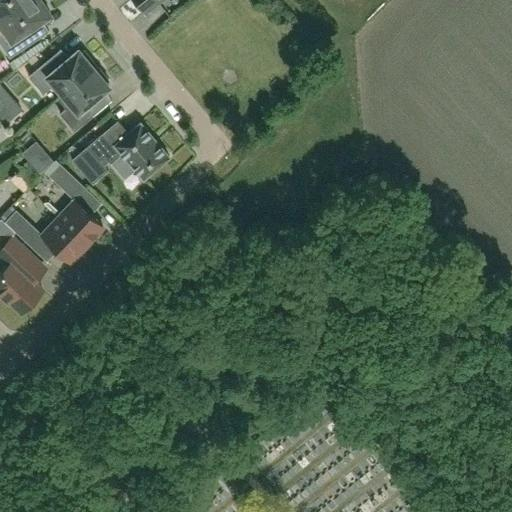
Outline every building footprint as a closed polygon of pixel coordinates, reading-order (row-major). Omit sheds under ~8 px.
[(45,0),(22,0),(0,15),(0,22),(5,30),(0,33),(0,43),(9,58),(38,38),(31,26),(48,15),(51,14),(49,11),(43,3),(46,1),(45,0)] [(0,0),(0,15),(22,0),(0,0)] [(136,0),(145,12),(159,0),(136,0)] [(78,49),(54,69),(46,60),(28,76),(43,93),(48,89),(56,98),(57,97),(57,98),(96,65),(84,50),(81,53),(78,49)] [(96,65),(57,98),(65,107),(59,113),(74,130),(93,115),(85,106),(109,86),(106,83),(109,80),(96,65)] [(18,100),(3,109),(11,122),(26,112),(18,100)] [(145,176),(167,158),(169,156),(168,154),(167,155),(142,124),(140,122),(138,124),(129,132),(116,143),(105,130),(87,146),(71,159),(92,184),(108,171),(104,166),(109,161),(111,163),(122,153),(142,176),(143,178),(145,177),(145,176)] [(83,186),(60,164),(49,176),(72,198),(83,186)] [(17,182),(32,196),(46,180),(31,166),(17,182)] [(75,200),(58,218),(86,244),(103,227),(75,200)] [(28,244),(39,232),(16,210),(5,222),(28,244)] [(86,244),(58,218),(42,235),(70,261),(86,244)] [(0,296),(7,303),(10,301),(22,312),(43,290),(34,282),(46,269),(12,236),(0,248),(0,255),(9,264),(0,273),(0,296)]
